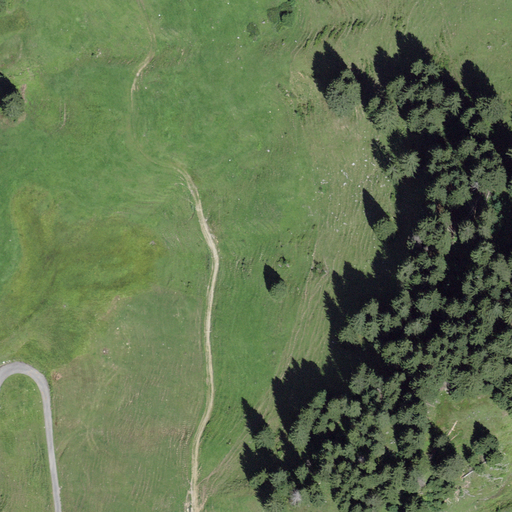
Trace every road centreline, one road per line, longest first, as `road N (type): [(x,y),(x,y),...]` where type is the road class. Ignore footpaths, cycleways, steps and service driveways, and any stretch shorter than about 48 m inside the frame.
road 1 (track): [(197,511),(197,442),(212,405),(217,254),(198,189),(182,167)]
road 2 (track): [(61,511),(42,379),(24,368),(0,378)]
